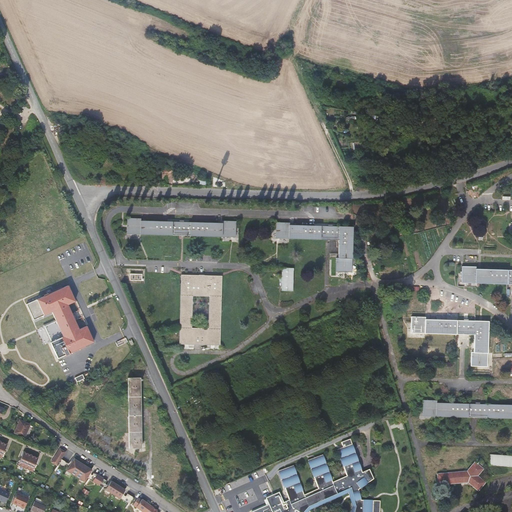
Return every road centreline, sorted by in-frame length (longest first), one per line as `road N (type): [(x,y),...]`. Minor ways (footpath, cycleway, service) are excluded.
road 1 (unclassified): [(511,161),(390,193),(111,191),(79,200)]
road 2 (residential): [(217,511),(79,200)]
road 3 (unclassified): [(174,511),(0,391)]
road 4 (residential): [(79,200),(0,24)]
road 5 (track): [(354,194),(291,56)]
